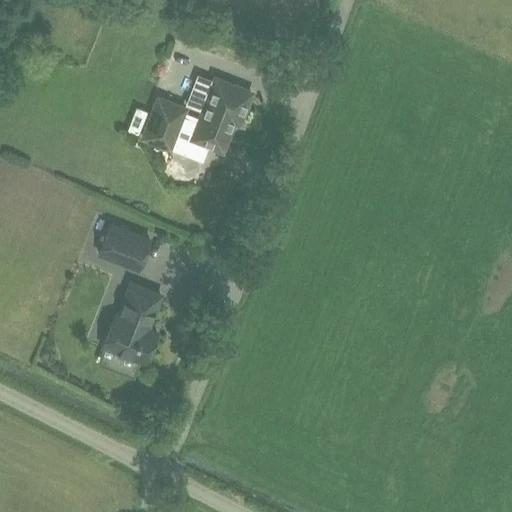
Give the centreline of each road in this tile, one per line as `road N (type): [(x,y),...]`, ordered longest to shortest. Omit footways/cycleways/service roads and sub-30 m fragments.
road 1 (residential): [(346,0),(162,474)]
road 2 (unclassified): [(162,474),(0,392)]
